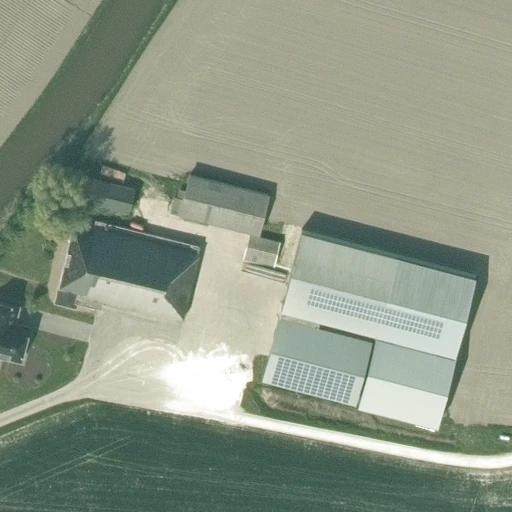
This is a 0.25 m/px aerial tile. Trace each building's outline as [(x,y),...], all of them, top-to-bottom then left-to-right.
[(258,234),(268,195),(190,175),(180,215),(258,234)] [(129,213),(135,189),(86,177),(80,201),(129,213)] [(182,321),(200,247),(95,221),(92,233),(73,229),(59,287),(60,287),(56,302),(75,307),(76,303),(101,310),(103,302),(182,321)] [(320,319),(373,333),(455,355),(476,276),(302,230),(262,379),(437,424),(453,362),(318,327),(320,319)] [(274,266),(280,243),(249,235),(243,258),(274,266)] [(0,355),(20,361),(29,329),(12,324),(15,315),(16,316),(18,308),(0,303),(0,355)]
